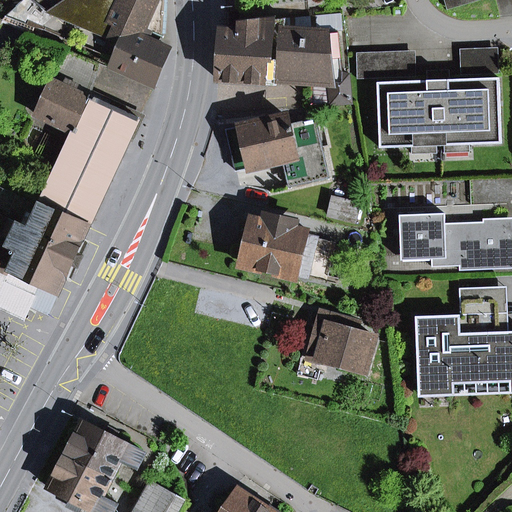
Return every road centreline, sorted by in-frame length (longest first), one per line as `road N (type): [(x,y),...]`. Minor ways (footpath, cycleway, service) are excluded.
road 1 (primary): [(78,349),(120,276),(173,147),(189,88),(191,0)]
road 2 (residential): [(78,349),(314,511)]
road 3 (primary): [(0,490),(78,349)]
